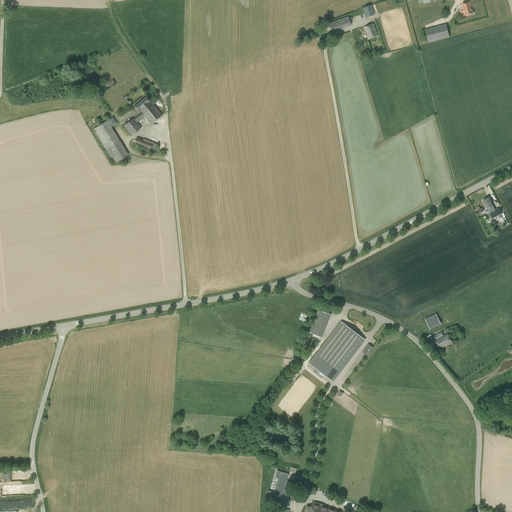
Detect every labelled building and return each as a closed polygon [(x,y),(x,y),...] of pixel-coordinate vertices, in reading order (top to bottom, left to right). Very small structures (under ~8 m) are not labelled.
[(460,11),(462,16),(465,15),(473,13),(470,2),(462,4),(464,10),(460,11)] [(375,15),(371,5),(363,8),(367,18),(375,15)] [(328,23),(331,31),(350,25),(348,17),(328,23)] [(373,24),(364,28),(367,39),(377,36),(373,24)] [(425,30),(428,43),(449,37),(446,24),(425,30)] [(115,84),(112,79),(96,89),(98,94),(115,84)] [(138,111),(140,110),(142,113),(134,119),(133,118),(124,126),(132,135),(141,128),(137,123),(145,117),(151,124),(162,116),(150,101),(147,96),(134,107),(138,111)] [(93,129),(114,164),(128,155),(111,127),(117,124),(113,117),(93,129)] [(143,140),(136,137),(133,145),(153,153),(156,145),(153,144),(153,143),(143,139),(143,140)] [(490,209),(493,207),(493,205),(488,198),(483,201),(487,208),(489,207),(490,209)] [(492,218),(498,215),(500,219),(503,217),(501,213),(503,212),(500,207),(498,208),(489,213),(492,218)] [(320,337),(329,314),(318,310),(309,333),(320,337)] [(425,319),(430,330),(441,324),(436,314),(425,319)] [(341,323),(310,363),(332,380),(363,340),(341,323)] [(452,343),(448,334),(443,336),(441,332),(434,336),(440,349),(452,343)] [(424,339),(428,347),(436,342),(431,335),(424,339)] [(367,344),(362,351),(367,355),(372,348),(367,344)] [(278,479),(274,493),(269,491),(267,498),(271,499),(281,502),(283,495),(286,496),(290,482),(287,481),(289,475),(277,471),(276,478),(278,479)] [(336,511),(334,511),(334,510),(324,507),(325,505),(312,501),(310,507),(306,506),(304,511),(336,511)]
